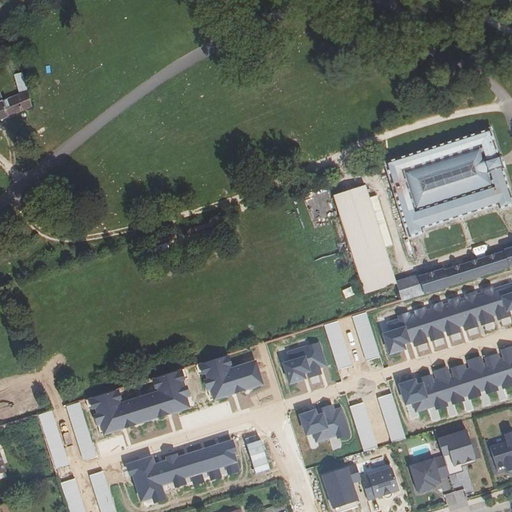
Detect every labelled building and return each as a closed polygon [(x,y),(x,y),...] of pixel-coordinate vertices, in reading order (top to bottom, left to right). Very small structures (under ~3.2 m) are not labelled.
[(0,120),(32,107),(22,73),(15,75),(20,94),(3,101),(0,94),(0,93),(0,120)] [(511,207),(511,192),(491,128),(384,163),(408,240),(425,234),(424,230),(497,207),(498,211),(511,207)] [(370,199),(366,186),(333,196),(357,272),(358,273),(364,295),(396,284),(397,284),(396,282),(385,247),(370,199)] [(391,245),(376,197),(370,199),(385,247),(391,245)] [(188,234),(212,227),(211,223),(187,230),(188,234)] [(177,238),(176,234),(145,243),(146,247),(177,238)] [(413,254),(408,240),(404,241),(409,255),(413,254)] [(402,302),(455,285),(511,267),(511,248),(505,251),(506,252),(442,272),(442,270),(420,277),(419,275),(396,282),(397,284),(396,284),(402,302)] [(511,282),(387,322),(390,331),(382,334),(389,356),(406,350),(404,345),(511,310),(511,282)] [(366,361),(380,357),(366,313),(352,318),(366,361)] [(338,370),(352,365),(338,322),(324,326),(338,370)] [(287,352),(290,361),(282,363),(288,385),(306,380),(304,373),(306,373),(308,378),(322,374),(320,369),(327,367),(319,342),(287,352)] [(398,384),(405,406),(413,404),(416,413),(511,382),(511,354),(418,384),(416,379),(398,384)] [(231,368),(226,356),(201,364),(215,401),(264,384),(255,360),(231,368)] [(117,390),(92,398),(104,436),(190,408),(178,371),(154,379),(158,391),(121,403),(117,390)] [(405,438),(392,394),(377,398),(391,442),(405,438)] [(84,460),(97,455),(80,403),(66,407),(84,460)] [(378,446),(363,403),(349,407),(364,451),(378,446)] [(306,436),(313,434),(316,443),(337,437),(338,439),(351,435),(343,407),(335,410),(333,405),(299,415),(306,436)] [(55,468),(68,464),(52,411),(39,415),(55,468)] [(467,432),(438,440),(442,453),(449,450),(452,462),(472,457),(474,456),(467,432)] [(155,504),(167,500),(163,486),(239,462),(232,439),(156,463),(154,456),(127,464),(139,503),(153,498),(155,504)] [(270,469),(261,440),(246,444),(256,474),(270,469)] [(511,440),(490,448),(497,470),(506,467),(507,472),(511,470),(511,440)] [(449,450),(442,453),(443,457),(449,476),(463,472),(462,466),(473,463),(472,457),(452,462),(449,450)] [(449,476),(443,457),(410,467),(418,493),(430,489),(430,487),(434,486),(441,483),(440,479),(449,476)] [(334,509),(357,501),(346,469),(335,473),(337,480),(325,484),(334,509)] [(399,491),(392,470),(369,477),(361,479),(368,501),(376,499),(375,498),(399,491)] [(116,511),(103,471),(88,476),(100,511),(116,511)] [(323,477),(325,484),(337,480),(335,473),(323,477)] [(69,511),(85,511),(75,479),(61,484),(69,511)] [(449,510),(467,505),(463,489),(445,494),(449,510)]
